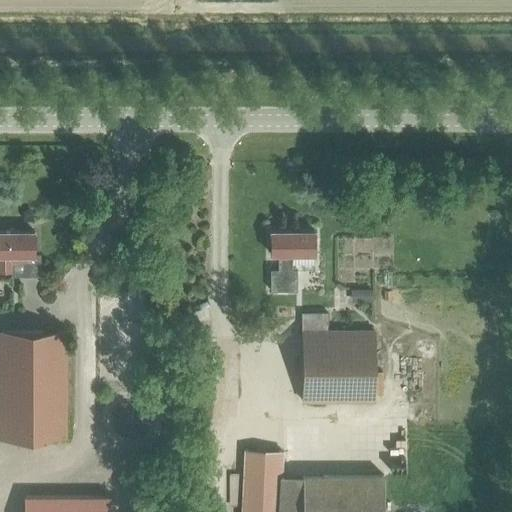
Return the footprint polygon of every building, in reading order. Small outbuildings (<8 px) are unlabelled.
[(314,230),(269,230),(269,254),(278,254),(278,269),(270,269),(270,283),(296,284),(296,270),(291,270),(291,254),(314,254),(314,230)] [(11,255),(34,255),(34,231),(0,231),(0,272),(11,272),(11,255)] [(381,371),(373,371),(373,330),(302,330),(302,401),(373,401),(373,394),(381,394),(381,371)] [(0,437),(67,437),(66,331),(0,331),(0,437)] [(187,336),(187,351),(197,351),(197,337),(187,336)] [(279,511),(282,452),(244,450),(240,511),(279,511)] [(382,511),(383,475),(301,475),(301,511),(382,511)] [(25,511),(106,511),(106,496),(26,496),(25,511)]
